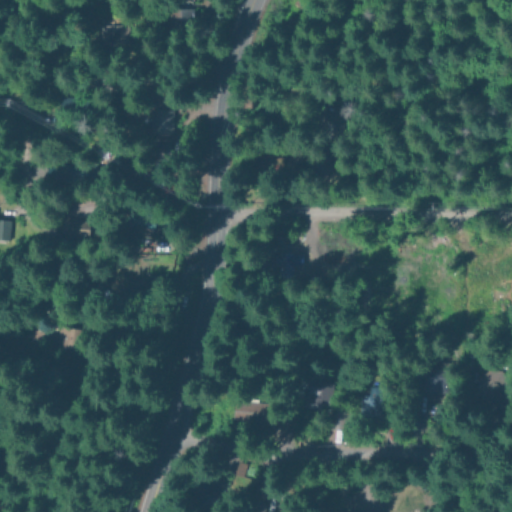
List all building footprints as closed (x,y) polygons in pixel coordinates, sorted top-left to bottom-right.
[(191,0),(192,39),(161,40),(160,0),(191,0)] [(128,46),(89,47),(89,14),(128,13),(128,46)] [(166,104),(166,132),(141,132),(140,102),(166,104)] [(341,117),(336,132),(309,122),(315,107),(341,117)] [(277,177),(245,178),(245,155),(276,155),(277,177)] [(82,164),(82,180),(50,178),(51,162),(82,164)] [(153,214),(143,234),(120,224),(129,203),(153,214)] [(72,219),(70,235),(50,233),(52,216),(72,219)] [(171,266),(164,279),(131,263),(137,250),(171,266)] [(284,270),(265,271),(264,252),(284,251),(284,270)] [(77,327),(77,347),(44,346),(45,326),(77,327)] [(434,393),(434,403),(416,403),(416,393),(409,393),(409,369),(438,368),(439,393),(434,393)] [(497,396),(497,403),(482,404),(482,397),(468,397),(467,378),(500,377),(500,396),(497,396)] [(325,391),(343,391),(343,411),(318,412),(318,405),(301,405),(300,380),(325,379),(325,391)] [(370,411),(353,412),(352,394),(362,394),(361,386),(383,385),(384,402),(369,402),(370,411)] [(228,422),(266,423),(267,404),(228,402),(228,422)] [(232,482),(227,498),(194,488),(199,471),(232,482)]
